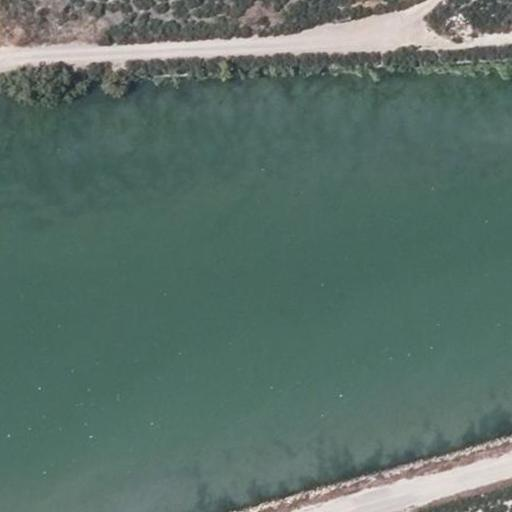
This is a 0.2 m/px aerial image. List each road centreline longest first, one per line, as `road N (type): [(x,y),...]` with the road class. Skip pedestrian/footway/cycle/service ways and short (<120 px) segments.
road 1 (track): [(408,41),(0,58)]
road 2 (track): [(511,466),(351,511)]
